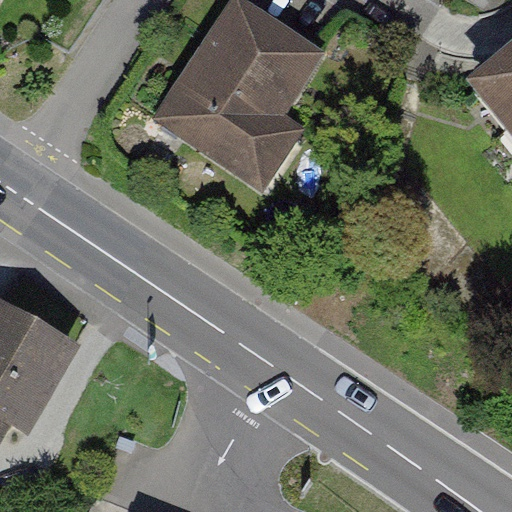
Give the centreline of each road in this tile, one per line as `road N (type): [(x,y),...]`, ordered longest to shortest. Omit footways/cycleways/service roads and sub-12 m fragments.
road 1 (primary): [(37,197),(489,511)]
road 2 (residential): [(37,197),(149,0)]
